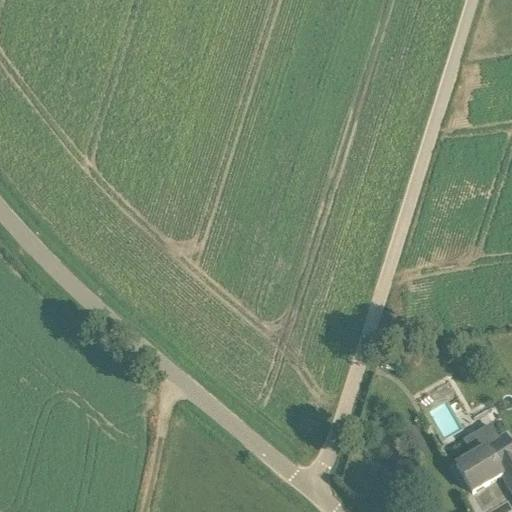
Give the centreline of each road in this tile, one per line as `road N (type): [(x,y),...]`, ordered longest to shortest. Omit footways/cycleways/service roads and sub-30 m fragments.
road 1 (unclassified): [(312,475),(466,0)]
road 2 (unclassified): [(312,475),(69,271),(0,191)]
